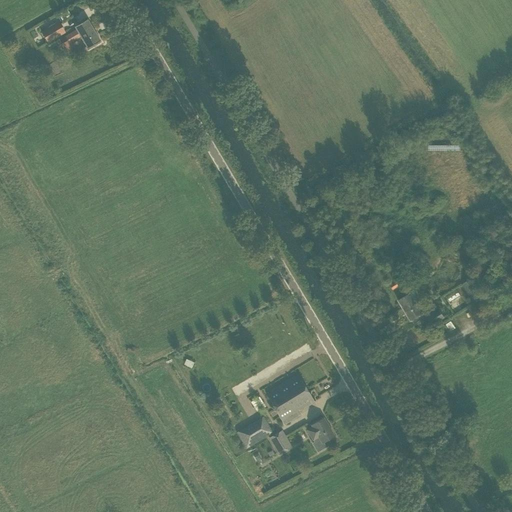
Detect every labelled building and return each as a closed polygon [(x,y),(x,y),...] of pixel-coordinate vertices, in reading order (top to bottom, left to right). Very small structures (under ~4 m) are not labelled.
[(66,41),(62,43),(68,54),(75,50),(71,42),(80,37),(87,48),(100,41),(87,19),(74,27),(76,29),(64,37),(66,41)] [(42,32),(48,42),(64,32),(59,22),(42,32)] [(397,260),(401,266),(412,260),(409,253),(397,260)] [(473,258),(468,262),(472,269),(478,265),(473,258)] [(461,284),(473,303),(483,297),(471,278),(461,284)] [(398,300),(411,321),(424,313),(416,300),(420,297),(416,289),(398,300)] [(457,290),(447,296),(450,302),(460,295),(457,290)] [(427,317),(431,324),(445,316),(440,309),(427,317)] [(187,358),(184,364),(193,368),(195,362),(187,358)] [(266,393),(284,424),(301,414),(298,411),(313,402),(314,402),(297,374),(266,393)] [(312,443),(317,452),(326,447),(323,443),(334,436),(323,417),(311,425),(312,426),(306,430),(313,441),(314,442),(312,443)] [(259,419),(237,432),(246,448),(268,434),(259,419)] [(281,431),(270,438),(279,454),(291,447),(281,431)]
